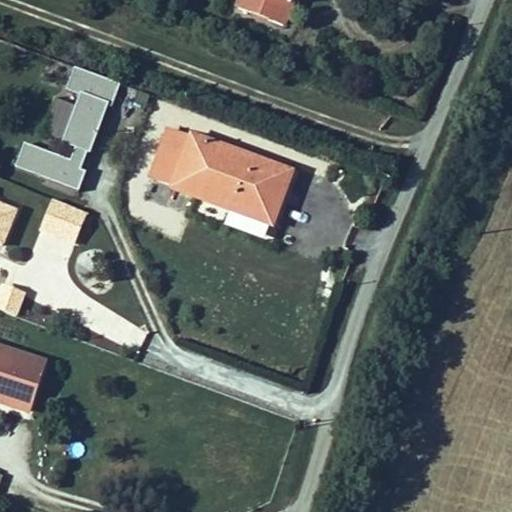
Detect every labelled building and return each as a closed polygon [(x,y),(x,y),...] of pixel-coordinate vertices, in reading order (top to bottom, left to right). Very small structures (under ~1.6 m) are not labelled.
[(60,143),(14,126),(5,151),(68,174),(76,154),(70,152),(76,135),(79,136),(97,88),(101,89),(108,69),(59,51),(51,71),(68,77),(51,125),(65,131),(60,143)] [(155,117),(141,157),(263,201),(277,163),(155,117)] [(263,201),(141,157),(137,168),(257,214),(263,201)] [(39,232),(76,247),(89,214),(52,200),(39,232)] [(233,216),(229,227),(258,238),(262,227),(233,216)] [(1,285),(0,288),(0,310),(18,316),(26,293),(1,285)] [(0,383),(17,389),(34,344),(0,331),(0,383)]
